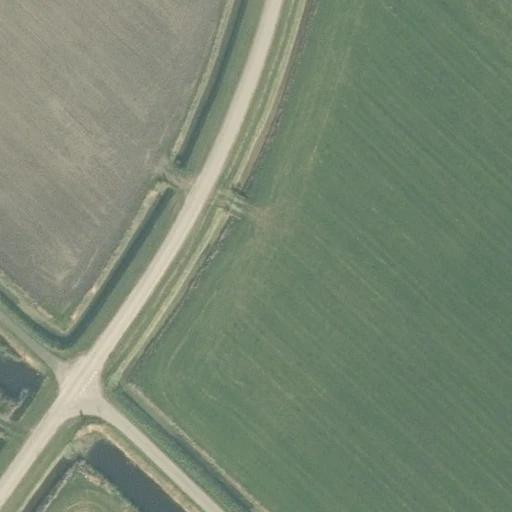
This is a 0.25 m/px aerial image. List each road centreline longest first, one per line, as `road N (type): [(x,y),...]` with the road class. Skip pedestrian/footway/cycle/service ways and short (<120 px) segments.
road 1 (tertiary): [(76,384),(192,207),(273,0)]
road 2 (unclassified): [(215,511),(76,384)]
road 3 (tertiary): [(0,492),(76,384)]
